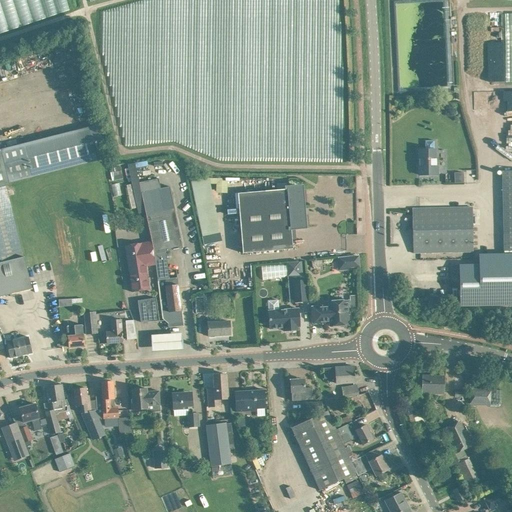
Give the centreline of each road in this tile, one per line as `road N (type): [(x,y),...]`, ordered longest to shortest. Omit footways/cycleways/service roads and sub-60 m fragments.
road 1 (tertiary): [(0,381),(51,370),(363,349)]
road 2 (unclassified): [(381,321),(370,0)]
road 3 (unclassified): [(436,511),(394,425),(385,364)]
